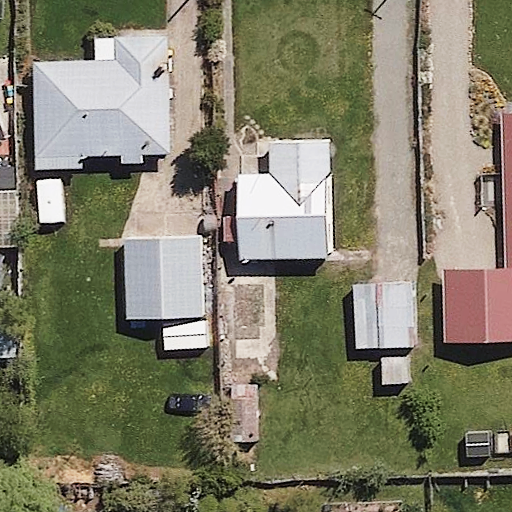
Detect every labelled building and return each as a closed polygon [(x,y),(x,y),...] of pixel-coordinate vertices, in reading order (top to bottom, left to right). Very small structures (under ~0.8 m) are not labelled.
[(100,55),(42,56),(45,166),(92,165),(92,155),(124,154),(125,164),(150,163),(149,153),(183,152),(180,31),(99,33),(100,55)] [(0,286),(14,254),(0,250),(0,136),(12,134),(0,96),(0,286)] [(511,105),(508,106),(511,243),(511,267),(449,270),(451,339),(511,337),(511,105)] [(339,138),(261,139),(261,169),(241,169),(243,261),(340,259),(339,138)] [(205,231),(131,234),(134,320),(208,318),(205,231)] [(422,276),(355,277),(356,349),(385,349),(386,382),(416,382),(416,349),(422,349),(422,276)] [(209,334),(132,336),(133,364),(209,362),(209,334)] [(216,369),(158,371),(159,406),(217,405),(216,369)] [(261,381),(230,382),(231,439),(262,438),(261,381)]
